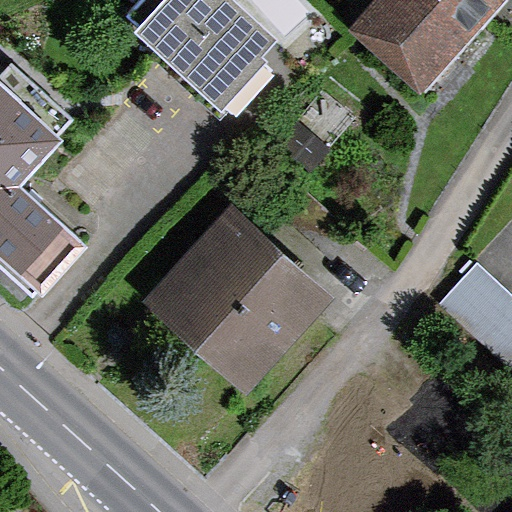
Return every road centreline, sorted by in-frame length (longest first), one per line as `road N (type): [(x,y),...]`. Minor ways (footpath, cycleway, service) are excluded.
road 1 (residential): [(511,119),(366,345),(205,511)]
road 2 (secondary): [(0,365),(161,511)]
